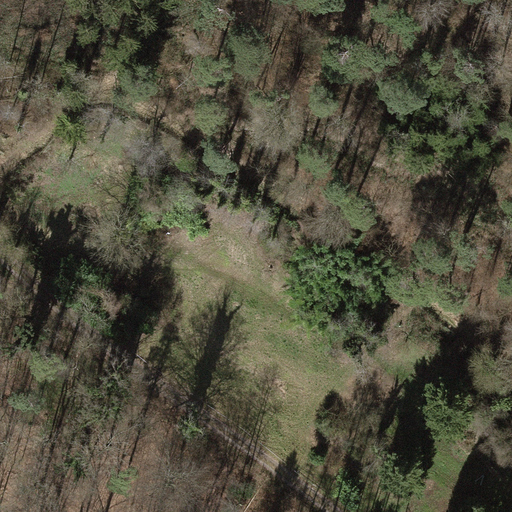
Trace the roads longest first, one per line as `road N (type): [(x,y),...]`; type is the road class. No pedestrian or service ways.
road 1 (track): [(0,184),(85,97),(138,104),(228,154),(441,308),(511,371)]
road 2 (track): [(332,511),(123,352),(0,245)]
